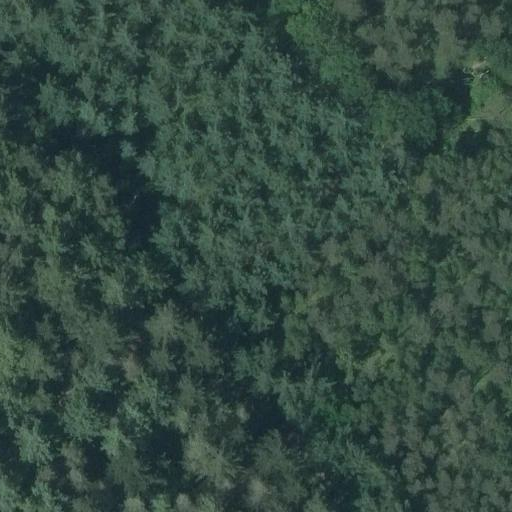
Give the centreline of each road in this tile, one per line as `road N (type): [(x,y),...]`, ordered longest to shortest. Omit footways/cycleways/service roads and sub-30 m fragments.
road 1 (track): [(0,449),(188,312),(420,109),(511,43)]
road 2 (track): [(0,82),(347,511)]
road 3 (track): [(405,126),(296,0)]
